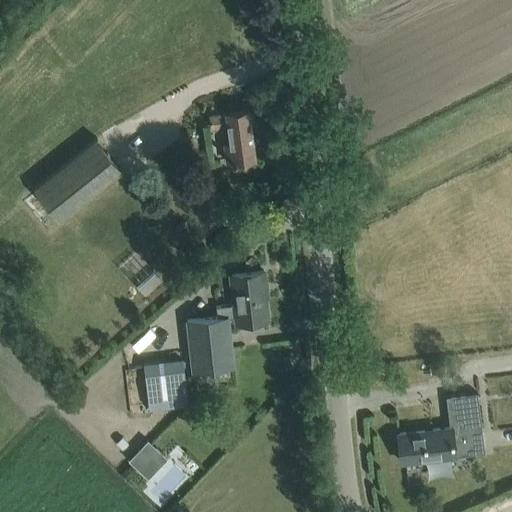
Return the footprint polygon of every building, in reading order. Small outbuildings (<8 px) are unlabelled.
[(254,157),(248,109),(209,114),(211,127),(227,125),(229,143),(224,144),(226,161),(254,157)] [(97,137),(35,187),(60,218),(122,168),(97,137)] [(185,220),(175,228),(191,248),(201,240),(185,220)] [(192,370),(234,365),(228,319),(231,319),(230,316),(236,316),(237,323),(267,319),(263,287),(266,287),(264,270),(231,274),(235,303),(216,306),(217,316),(186,320),(192,370)] [(144,361),(147,393),(186,389),(182,357),(144,361)] [(441,361),(432,362),(434,374),(443,372),(441,361)] [(449,427),(398,433),(401,462),(453,456),(484,452),(477,392),(445,396),(449,427)] [(167,456),(146,437),(127,457),(147,477),(167,456)] [(509,511),(504,502),(490,509),(491,511),(509,511)]
